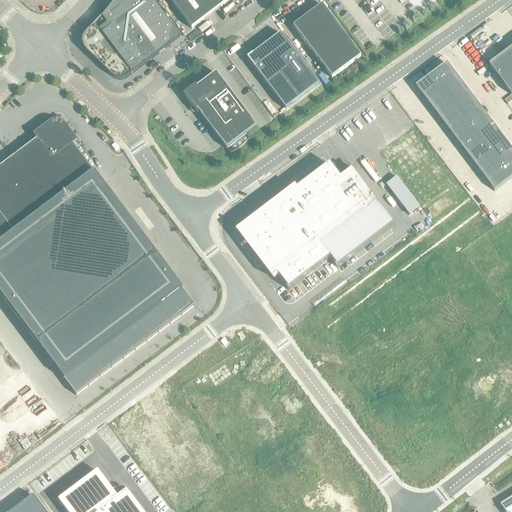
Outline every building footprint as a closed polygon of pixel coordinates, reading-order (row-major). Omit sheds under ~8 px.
[(151,0),(116,0),(102,18),(140,68),(180,38),(151,0)] [(169,0),(191,30),(230,0),(169,0)] [(332,79),(361,57),(322,6),(293,27),(332,79)] [(128,78),(140,68),(102,18),(86,34),(85,35),(85,36),(84,37),(84,38),(83,39),(82,39),(81,44),(82,44),(83,46),(83,47),(83,48),(84,49),(85,51),(85,52),(86,53),(111,77),(112,78),(113,78),(114,79),(116,80),(117,80),(118,80),(120,80),(121,80),(123,80),(124,80),(125,79),(127,78),(128,78)] [(287,43),(280,34),(247,59),(254,68),(285,109),(318,84),(287,43)] [(511,47),(488,66),(511,96),(511,94),(511,47)] [(511,150),(447,64),(415,88),(494,192),(511,178),(511,150)] [(226,150),(256,127),(215,73),(196,88),(195,86),(183,96),(198,114),(199,113),(226,150)] [(0,295),(76,396),(195,306),(73,145),(78,141),(80,144),(67,126),(66,126),(63,123),(58,121),(53,122),(49,124),(48,123),(30,137),(31,138),(34,135),(37,140),(0,167),(0,295)] [(278,209),(245,234),(271,268),(268,270),(274,277),(277,275),(289,291),(330,259),(337,269),(394,226),(376,203),(357,179),(358,178),(352,171),(340,179),(329,165),(293,193),(293,194),(283,202),(282,201),(276,206),(278,209)] [(395,177),(385,185),(408,215),(418,207),(395,177)] [(511,222),(479,246),(511,291),(511,222)] [(319,438),(224,511),(349,511),(368,497),(369,498),(371,497),(357,479),(354,482),(319,438)] [(60,500),(58,501),(66,511),(142,511),(127,491),(117,498),(102,478),(100,479),(79,491),(78,489),(73,492),(74,493),(61,500),(60,500)] [(44,511),(33,497),(12,511),(44,511)] [(511,511),(511,497),(500,505),(504,511),(511,511)]
